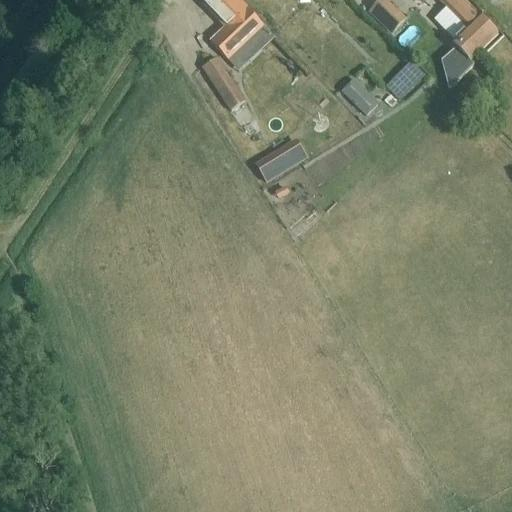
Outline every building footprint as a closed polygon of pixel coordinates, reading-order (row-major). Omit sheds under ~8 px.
[(455,44),(453,47),(470,65),(498,39),(460,0),(435,0),(447,12),(435,23),(455,44)] [(370,13),(393,36),(405,24),(382,1),(370,13)] [(247,12),(211,47),(228,63),(264,29),(247,12)] [(424,53),(437,41),(416,18),(403,29),(424,53)] [(388,86),(403,100),(429,73),(414,59),(388,86)] [(440,84),(457,75),(449,59),(432,68),(440,84)] [(218,62),(204,72),(233,114),(247,104),(218,62)] [(369,120),(386,105),(361,76),(343,91),(369,120)] [(301,137),(260,162),(273,183),(313,159),(301,137)]
